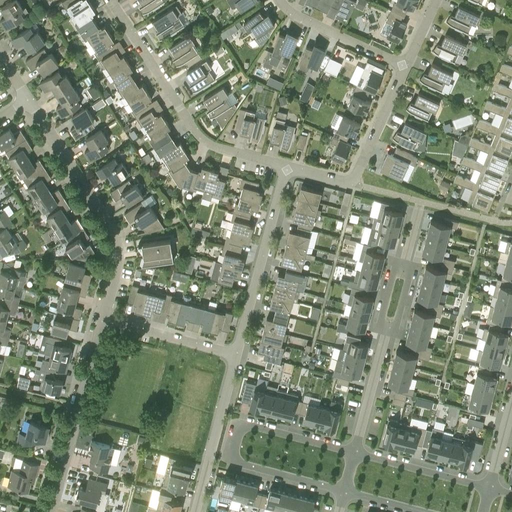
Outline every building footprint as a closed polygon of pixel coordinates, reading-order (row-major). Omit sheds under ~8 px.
[(0,21),(5,30),(24,18),(20,12),(24,10),(17,0),(13,0),(1,8),(7,17),(0,20),(0,21)] [(69,8),(74,15),(91,4),(88,0),(64,0),(62,2),(67,10),(69,8)] [(139,0),(143,4),(140,6),(143,13),(145,13),(149,11),(153,9),(153,10),(160,6),(160,5),(165,1),(163,0),(139,0)] [(242,10),(257,0),(228,0),(233,6),(237,3),(242,10)] [(319,0),(317,6),(325,9),(327,5),(330,6),(331,5),(334,7),(337,0),(319,0)] [(337,0),(334,7),(338,9),(338,10),(341,11),(339,16),(347,20),(356,0),(337,0)] [(362,10),(367,1),(365,0),(358,0),(355,6),(362,10)] [(395,2),(391,10),(405,16),(409,7),(414,10),(418,0),(397,0),(396,3),(395,2)] [(80,31),(95,22),(91,14),(96,11),(91,4),(74,15),(78,21),(75,23),(80,31)] [(176,31),(181,28),(175,18),(182,13),(177,5),(173,8),(153,20),(159,30),(157,32),(160,39),(164,38),(167,37),(170,35),(170,36),(177,32),(176,31)] [(214,11),(210,5),(205,8),(208,14),(214,11)] [(476,24),(480,15),(459,5),(454,16),(451,15),(447,21),(448,23),(450,24),(452,26),(455,27),(455,28),(462,32),(463,31),(468,33),(473,23),(476,24)] [(399,42),(407,24),(402,22),(405,16),(391,10),(386,21),(393,25),(387,37),(399,42)] [(268,29),(274,25),(269,17),(266,19),(260,11),(244,23),(249,31),(253,28),(258,35),(255,36),(260,44),(264,41),(270,33),(268,29)] [(88,38),(92,44),(110,33),(105,26),(100,29),(95,22),(80,31),(86,39),(88,38)] [(29,52),(45,42),(37,31),(34,33),(30,27),(11,39),(17,47),(24,43),(29,52)] [(230,35),(226,30),(220,34),(223,39),(230,35)] [(94,52),(99,60),(114,51),(109,43),(114,40),(110,33),(92,44),(97,51),(94,52)] [(279,33),(273,52),(268,50),(263,65),(271,68),(274,62),(277,64),(283,52),(291,55),(299,38),(291,34),(289,37),(279,33)] [(176,56),(174,58),(177,65),(181,64),(182,64),(186,61),(187,62),(194,58),(193,57),(198,54),(192,44),(195,42),(190,34),(170,46),(176,56)] [(463,53),(467,44),(446,35),(441,45),(438,44),(433,50),(435,52),(437,53),(439,55),(442,56),(442,57),(449,61),(450,60),(455,62),(459,52),(463,53)] [(318,68),(326,50),(318,46),(316,50),(306,46),(300,65),(308,69),(310,64),(318,68)] [(43,74),(59,64),(51,52),(48,55),(44,49),(25,61),(31,69),(38,65),(43,74)] [(111,73),(129,62),(124,55),(119,58),(114,51),(99,60),(104,68),(107,67),(111,73)] [(342,63),(330,57),(324,70),(326,71),(330,73),(336,76),(342,63)] [(190,84),(193,92),(195,91),(199,90),(203,87),(204,88),(211,84),(210,83),(215,80),(209,70),(212,68),(207,60),(187,73),(193,82),(190,84)] [(113,81),(118,89),(133,80),(128,72),(133,69),(129,62),(111,73),(115,80),(113,81)] [(368,62),(357,85),(369,91),(375,94),(383,75),(381,74),(384,69),(368,62)] [(511,66),(502,63),(499,70),(511,75),(511,66)] [(449,82),(453,73),(432,64),(427,74),(424,73),(420,79),(421,81),(423,83),(425,84),(429,85),(428,86),(436,90),(436,89),(441,91),(446,81),(449,82)] [(58,95),(73,86),(66,75),(62,77),(58,71),(40,83),(45,92),(52,87),(58,95)] [(281,88),(284,81),(271,75),(268,82),(281,88)] [(138,87),(133,80),(118,89),(123,97),(126,96),(130,102),(147,91),(143,84),(138,87)] [(511,96),(506,108),(511,111),(511,88),(495,81),(492,89),(511,96)] [(366,114),(371,102),(365,100),(369,91),(357,85),(353,93),(354,93),(348,106),(366,114)] [(73,86),(58,95),(63,104),(56,108),(62,117),(71,111),(71,112),(74,110),(74,109),(80,105),(77,99),(80,97),(73,86)] [(234,103),(231,105),(225,96),(229,94),(223,86),(204,99),(210,108),(207,110),(210,118),(214,116),(215,116),(222,128),(237,107),(234,103)] [(312,91),(305,88),(300,99),(307,102),(312,91)] [(132,110),(137,118),(152,109),(147,102),(152,98),(147,91),(130,102),(134,109),(132,110)] [(436,111),(440,102),(419,93),(414,103),(411,102),(406,108),(408,110),(410,112),(412,113),(415,114),(415,115),(422,119),(423,118),(428,120),(433,110),(436,111)] [(287,103),(284,95),(278,97),(281,105),(287,103)] [(102,98),(98,101),(92,105),(96,110),(101,106),(106,103),(102,98)] [(314,98),(311,105),(318,108),(321,101),(314,98)] [(511,111),(506,108),(487,100),(484,107),(503,115),(498,126),(498,127),(511,132),(511,111)] [(76,139),(94,127),(91,121),(94,119),(87,107),(72,117),(77,126),(70,130),(76,139)] [(156,116),(152,109),(137,118),(142,126),(144,125),(149,131),(166,120),(161,113),(156,116)] [(251,135),(250,138),(258,142),(260,138),(261,137),(262,132),(263,132),(265,124),(264,124),(266,118),(254,115),(255,112),(246,109),(240,132),(251,135)] [(337,128),(333,136),(346,142),(350,133),(355,136),(361,124),(343,116),(338,129),(337,128)] [(276,118),(270,140),(281,143),(280,146),(288,150),(289,148),(291,145),(292,140),(293,140),(295,132),(294,132),(296,127),(284,123),(285,120),(276,118)] [(495,133),(491,145),(505,151),(510,153),(511,149),(511,139),(510,139),(511,135),(511,132),(498,127),(498,126),(479,118),(476,126),(495,133)] [(150,139),(155,147),(170,138),(166,131),(171,127),(166,120),(149,131),(153,138),(150,139)] [(427,132),(405,122),(401,132),(398,131),(393,138),(395,139),(397,141),(399,142),(402,143),(401,144),(409,148),(409,147),(414,149),(419,139),(423,140),(427,132)] [(128,124),(123,128),(126,132),(131,129),(128,124)] [(10,128),(0,134),(0,143),(2,147),(4,146),(7,151),(26,139),(20,129),(14,134),(10,128)] [(90,161),(109,149),(105,143),(108,141),(101,129),(86,139),(91,148),(84,152),(90,161)] [(303,149),(307,136),(300,134),(296,148),(303,149)] [(462,142),(467,144),(471,136),(465,134),(460,135),(458,140),(462,142)] [(343,163),(351,144),(346,142),(333,136),(330,142),(337,145),(331,157),(343,163)] [(503,157),(505,151),(491,145),(472,137),(469,144),(488,152),(483,163),(483,164),(498,170),(503,172),(508,159),(503,157)] [(185,149),(180,142),(175,145),(170,138),(155,147),(161,155),(163,154),(167,160),(185,149)] [(26,139),(7,151),(11,156),(9,157),(15,167),(29,158),(26,152),(32,148),(26,139)] [(462,142),(458,140),(458,141),(455,139),(453,151),(459,154),(462,142)] [(458,157),(462,158),(467,144),(462,142),(458,157)] [(418,158),(396,148),(393,155),(388,152),(380,169),(402,179),(409,163),(415,166),(418,158)] [(169,169),(179,184),(190,169),(184,160),(189,157),(185,149),(167,160),(172,167),(169,169)] [(152,159),(147,153),(142,156),(146,163),(152,159)] [(480,170),(476,182),(475,182),(490,188),(495,190),(500,178),(495,176),(498,170),(483,164),(483,163),(464,155),(461,162),(480,170)] [(141,157),(136,161),(140,166),(145,162),(141,157)] [(29,158),(15,167),(21,177),(23,175),(26,180),(45,168),(39,159),(33,163),(29,158)] [(114,183),(129,173),(122,162),(118,164),(115,158),(96,170),(101,178),(108,174),(114,183)] [(205,188),(210,169),(202,166),(201,172),(190,169),(179,184),(204,191),(204,188),(205,188)] [(34,196),(48,187),(45,182),(51,178),(45,168),(26,180),(30,186),(28,187),(34,196)] [(205,188),(204,188),(204,191),(202,197),(211,200),(213,194),(221,196),(226,179),(217,177),(219,171),(210,169),(205,188)] [(457,174),(454,181),(473,189),(468,201),(487,209),(493,196),(488,194),(490,188),(475,182),(476,182),(457,174)] [(242,189),(240,196),(260,201),(263,193),(257,192),(259,183),(242,178),(240,188),(242,189)] [(128,205),(143,195),(136,184),(132,186),(129,180),(110,192),(116,200),(122,196),(128,205)] [(444,181),(441,188),(447,191),(450,183),(444,181)] [(298,197),(319,202),(321,191),(301,186),(298,197)] [(48,187),(34,196),(40,206),(42,205),(45,210),(64,198),(58,189),(52,193),(48,187)] [(173,191),(169,187),(165,192),(169,196),(173,191)] [(124,214),(130,222),(137,218),(146,232),(164,228),(150,205),(157,201),(152,193),(141,200),(142,202),(124,214)] [(236,203),(233,212),(250,216),(252,208),(258,210),(260,201),(240,196),(238,203),(236,203)] [(317,209),(319,202),(298,197),(295,208),(316,213),(316,214),(320,215),(321,210),(317,209)] [(64,198),(45,210),(49,215),(47,216),(53,226),(67,217),(64,211),(70,207),(64,198)] [(382,219),(400,224),(403,213),(394,211),(395,205),(382,202),(377,218),(382,220),(382,219)] [(0,222),(9,217),(3,207),(0,209),(0,222)] [(313,224),(316,214),(316,213),(295,208),(293,219),(299,221),(298,226),(311,229),(312,224),(313,224)] [(233,222),(231,229),(251,235),(254,226),(248,225),(250,216),(233,212),(231,221),(233,222)] [(358,215),(350,213),(349,220),(356,222),(358,215)] [(0,242),(18,231),(12,235),(9,229),(14,225),(9,217),(0,222),(0,242)] [(61,235),(64,240),(83,227),(77,218),(71,222),(67,217),(53,226),(59,236),(61,235)] [(428,231),(448,236),(451,227),(457,228),(458,222),(445,218),(443,224),(431,220),(428,231)] [(397,234),(400,224),(382,219),(382,220),(379,229),(397,234)] [(287,241),(307,246),(310,235),(309,235),(311,229),(298,226),(296,231),(290,230),(287,241)] [(83,227),(64,240),(68,245),(66,246),(74,258),(94,258),(94,251),(90,244),(86,246),(83,241),(89,237),(83,227)] [(379,229),(371,227),(366,244),(370,245),(375,246),(382,248),(384,242),(394,245),(397,234),(379,229)] [(201,229),(199,234),(207,237),(209,231),(201,229)] [(251,235),(231,229),(229,237),(227,236),(224,245),(241,250),(243,241),(249,243),(251,235)] [(27,245),(18,231),(0,242),(0,250),(3,254),(12,248),(16,253),(27,245)] [(445,247),(448,236),(428,231),(425,242),(445,247)] [(173,260),(170,239),(139,243),(144,251),(144,256),(142,265),(173,260)] [(306,252),(307,246),(287,241),(284,252),(304,257),(308,258),(309,253),(306,252)] [(440,263),(453,267),(455,260),(443,257),(445,247),(425,242),(422,253),(441,258),(440,263)] [(359,260),(381,265),(384,255),(374,252),(375,246),(370,245),(364,243),(359,260)] [(225,255),(222,263),(242,268),(245,260),(239,258),(241,250),(224,245),(222,255),(225,255)] [(288,264),(286,269),(299,273),(301,268),(304,257),(284,252),(281,262),(288,264)] [(191,273),(193,268),(195,261),(196,256),(191,255),(189,260),(187,266),(186,271),(191,273)] [(379,276),(381,265),(359,260),(364,261),(361,271),(357,270),(356,270),(379,276)] [(84,273),(86,266),(69,262),(66,273),(68,274),(67,280),(88,285),(91,275),(84,273)] [(235,275),(240,276),(242,268),(222,263),(220,270),(218,269),(215,279),(232,284),(235,275)] [(423,276),(443,282),(446,272),(452,273),(453,267),(440,263),(438,269),(426,265),(423,276)] [(511,264),(506,263),(501,279),(511,282),(511,264)] [(22,288),(24,282),(26,271),(14,268),(12,273),(1,270),(0,272),(0,281),(16,286),(22,288)] [(298,278),(299,273),(286,269),(285,275),(278,273),(275,284),(296,289),(299,278),(298,278)] [(379,276),(356,270),(354,281),(349,280),(348,286),(352,287),(364,290),(368,291),(369,285),(376,287),(379,276)] [(443,282),(423,276),(420,287),(440,292),(443,282)] [(497,295),(511,299),(511,282),(501,279),(497,278),(493,295),(497,296),(497,295)] [(63,285),(60,296),(76,300),(78,294),(86,296),(88,285),(67,280),(65,285),(63,285)] [(0,293),(6,295),(5,300),(18,304),(20,294),(14,292),(16,286),(0,281),(0,293)] [(132,284),(128,301),(136,304),(135,310),(143,312),(148,292),(141,290),(142,287),(132,284)] [(293,300),(293,301),(297,302),(300,290),(296,289),(275,284),(273,295),(293,300)] [(348,304),(352,305),(352,304),(370,309),(373,298),(362,295),(364,290),(352,287),(348,304)] [(440,292),(420,287),(417,298),(430,301),(428,307),(442,310),(444,304),(438,302),(440,292)] [(156,294),(148,292),(143,312),(151,314),(153,308),(161,310),(166,293),(157,291),(156,294)] [(176,321),(182,301),(174,299),(175,296),(166,293),(161,310),(170,313),(168,319),(176,321)] [(184,293),(182,301),(176,321),(185,323),(186,317),(195,319),(199,302),(191,300),(192,296),(184,294),(184,293)] [(290,311),(293,301),(293,300),(273,295),(270,306),(276,308),(275,313),(275,312),(274,313),(287,316),(288,316),(289,311),(290,311)] [(494,307),(511,311),(511,299),(497,295),(497,296),(494,306),(494,307)] [(75,307),(76,300),(60,296),(57,307),(50,305),(48,311),(56,313),(55,313),(79,319),(82,309),(75,307)] [(0,305),(0,316),(7,319),(8,313),(15,315),(18,304),(5,300),(3,306),(0,305)] [(209,305),(199,302),(195,319),(203,322),(201,328),(210,330),(215,310),(208,308),(209,305)] [(352,305),(350,315),(367,319),(370,309),(352,304),(352,305)] [(486,322),(490,323),(504,326),(505,321),(511,323),(511,321),(511,311),(494,307),(494,306),(490,305),(486,322)] [(313,306),(310,316),(318,318),(321,308),(313,306)] [(440,317),(442,310),(428,307),(427,312),(414,309),(412,320),(432,325),(434,315),(440,317)] [(215,310),(210,330),(218,332),(220,326),(228,328),(233,311),(224,309),(223,312),(215,310)] [(76,330),(79,319),(55,313),(51,330),(67,335),(69,328),(76,330)] [(266,318),(263,327),(264,328),(284,333),(286,322),(287,316),(274,313),(272,319),(266,318)] [(337,329),(340,330),(356,334),(358,329),(364,330),(367,319),(350,315),(347,324),(339,322),(337,329)] [(5,325),(7,319),(0,316),(0,334),(9,337),(12,327),(5,325)] [(432,325),(412,320),(409,331),(429,336),(432,325)] [(486,339),(506,344),(509,333),(503,332),(504,326),(490,323),(488,328),(485,327),(482,339),(486,340),(486,339)] [(287,334),(284,333),(264,328),(261,339),(285,345),(287,334)] [(346,338),(343,348),(365,354),(368,343),(359,341),(361,335),(356,334),(340,330),(339,336),(346,338)] [(417,350),(430,354),(432,347),(426,346),(429,336),(409,331),(406,342),(418,345),(417,350)] [(0,352),(4,354),(9,337),(0,334),(0,352)] [(45,353),(51,354),(69,359),(72,348),(60,345),(62,340),(49,336),(47,336),(45,341),(47,342),(46,347),(45,353)] [(282,355),(285,345),(261,339),(258,349),(265,351),(263,356),(277,360),(278,354),(282,355)] [(483,350),(503,355),(506,344),(486,339),(486,340),(483,350)] [(19,343),(16,355),(22,356),(25,345),(19,343)] [(347,350),(345,360),(362,365),(365,354),(348,350),(343,348),(343,349),(347,350)] [(478,366),(492,370),(494,365),(500,366),(503,355),(483,350),(479,349),(476,360),(480,361),(478,366)] [(394,361),(414,367),(416,357),(429,360),(430,354),(417,350),(416,356),(396,351),(394,361)] [(43,359),(40,369),(53,373),(55,367),(66,370),(69,359),(51,354),(49,361),(43,359)] [(360,376),(362,365),(345,360),(342,371),(334,369),(333,375),(338,376),(349,379),(352,380),(354,374),(360,376)] [(414,367),(394,361),(391,372),(411,378),(414,367)] [(474,383),(494,388),(497,377),(491,375),(492,370),(478,366),(474,383)] [(53,373),(40,369),(36,368),(35,372),(39,373),(37,379),(44,381),(42,388),(60,392),(63,381),(52,378),(53,373)] [(408,387),(411,378),(391,372),(388,383),(400,386),(399,392),(407,394),(413,396),(414,389),(408,387)] [(349,379),(338,376),(336,382),(342,383),(348,385),(349,379)] [(27,390),(30,380),(19,377),(17,387),(27,390)] [(471,394),(492,399),(494,388),(474,383),(471,394)] [(250,407),(261,410),(266,391),(267,387),(256,384),(250,407)] [(266,391),(261,410),(271,412),(276,394),(266,391)] [(393,397),(405,400),(407,394),(399,392),(395,391),(393,397)] [(286,397),(281,415),(292,418),(294,412),(299,413),(303,401),(297,399),(298,395),(287,392),(286,397)] [(276,394),(271,412),(281,415),(286,397),(276,394)] [(482,408),(489,410),(492,399),(471,394),(467,410),(481,414),(482,408)] [(404,406),(405,400),(393,397),(392,403),(404,406)] [(303,421),(315,424),(319,405),(303,401),(299,413),(305,415),(303,421)] [(330,408),(319,405),(315,424),(325,426),(330,408)] [(340,411),(330,408),(325,426),(335,429),(340,411)] [(427,427),(429,420),(413,416),(411,423),(427,427)] [(469,417),(468,423),(482,427),(484,421),(469,417)] [(389,419),(382,442),(393,444),(399,421),(389,419)] [(45,440),(49,426),(30,421),(27,435),(20,433),(18,441),(31,445),(33,437),(45,440)] [(410,424),(399,421),(393,444),(404,447),(410,424)] [(426,428),(410,424),(404,447),(415,450),(416,444),(422,445),(426,428)] [(144,445),(146,437),(138,435),(136,443),(144,445)] [(436,456),(441,437),(431,435),(426,453),(436,456)] [(447,458),(458,461),(464,438),(453,435),(452,440),(447,458)] [(436,456),(447,458),(452,440),(441,437),(436,456)] [(458,461),(468,464),(474,441),(464,438),(458,461)] [(108,472),(112,456),(107,455),(110,446),(91,441),(89,450),(92,451),(90,458),(91,459),(89,467),(108,472)] [(166,474),(188,480),(189,480),(192,468),(180,465),(181,459),(169,456),(164,474),(166,474)] [(150,467),(153,459),(146,457),(144,465),(150,467)] [(34,482),(39,463),(23,459),(20,471),(12,469),(8,485),(28,491),(31,481),(34,482)] [(185,491),(188,480),(166,474),(163,485),(162,485),(160,490),(172,494),(174,488),(185,491)] [(236,479),(233,478),(224,476),(223,481),(222,480),(220,487),(221,488),(219,496),(231,499),(236,480),(236,479)] [(105,492),(108,483),(88,478),(86,489),(79,487),(76,499),(97,505),(101,491),(105,492)] [(242,502),(247,483),(236,480),(231,499),(242,502)] [(259,506),(262,494),(256,492),(258,485),(247,483),(242,502),(259,506)] [(262,494),(259,506),(276,511),(281,491),(270,488),(268,496),(262,494)] [(172,494),(160,490),(159,496),(160,496),(157,509),(169,511),(179,511),(182,502),(171,499),(172,494)] [(281,511),(287,511),(292,494),(281,491),(276,511),(281,511)] [(299,511),(304,497),(292,494),(287,511),(299,511)] [(304,497),(299,511),(317,511),(319,509),(313,507),(315,500),(304,497)]
